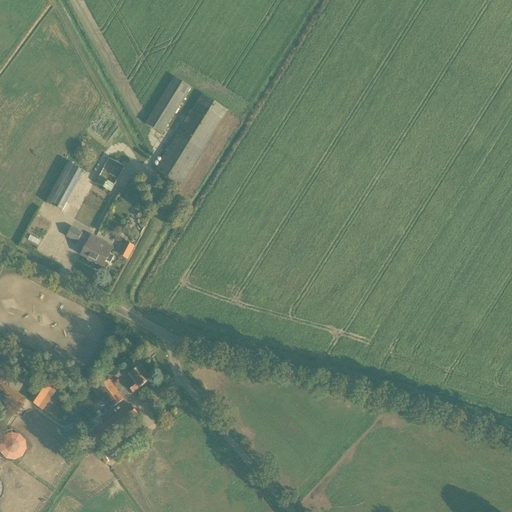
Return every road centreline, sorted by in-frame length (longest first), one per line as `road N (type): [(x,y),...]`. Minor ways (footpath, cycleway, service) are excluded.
road 1 (unclassified): [(511,423),(401,385),(203,336),(170,342)]
road 2 (unclassified): [(296,511),(192,398),(170,342)]
road 3 (unclassified): [(170,342),(130,310),(0,241)]
